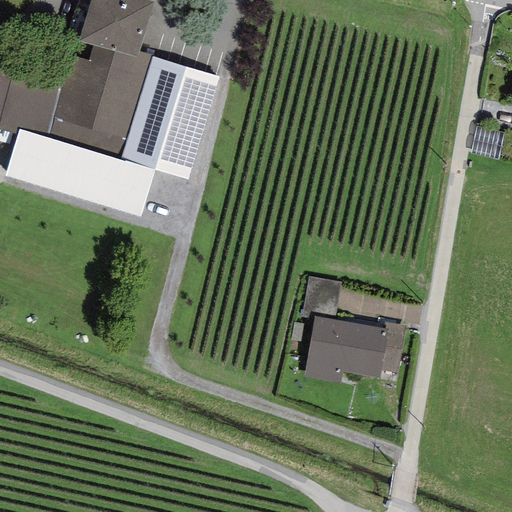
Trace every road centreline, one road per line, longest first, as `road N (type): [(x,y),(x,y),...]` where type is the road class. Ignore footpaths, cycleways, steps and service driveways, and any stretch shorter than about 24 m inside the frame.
road 1 (unknown): [(137,179),(106,302),(112,349),(400,472)]
road 2 (unclassified): [(0,363),(384,511)]
